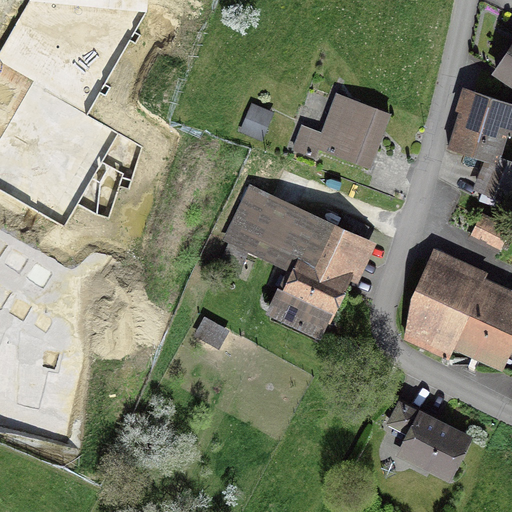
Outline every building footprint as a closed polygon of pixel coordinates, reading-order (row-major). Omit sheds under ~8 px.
[(511,43),(494,71),(511,82),(511,43)] [(511,134),(511,105),(471,93),(453,150),(487,161),(475,188),(511,201),(511,200),(511,167),(490,160),(498,132),(511,136),(511,134)] [(317,149),(367,168),(380,135),(373,132),(381,113),(336,95),(321,135),(301,127),(292,150),(313,159),(317,149)] [(262,127),(255,124),(259,115),(249,111),(242,128),(258,135),(262,127)] [(268,314),(315,336),(365,228),(342,217),(336,229),(251,189),(226,241),(288,270),(268,314)] [(470,235),(497,249),(506,231),(479,217),(470,235)] [(495,367),(511,331),(511,305),(425,265),(410,299),(403,338),(446,358),(454,339),(481,351),(478,359),(495,367)] [(446,478),(465,440),(398,406),(389,424),(409,434),(399,454),(446,478)]
